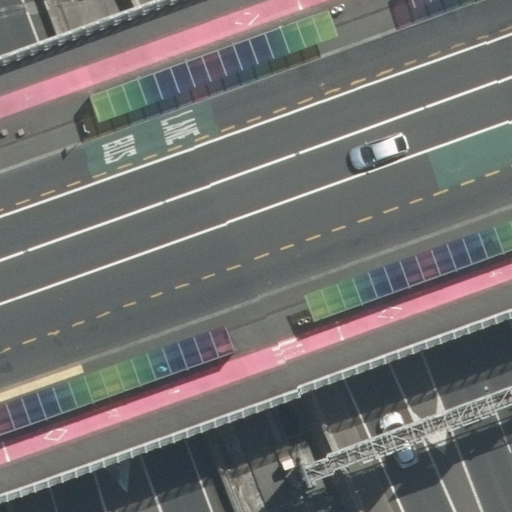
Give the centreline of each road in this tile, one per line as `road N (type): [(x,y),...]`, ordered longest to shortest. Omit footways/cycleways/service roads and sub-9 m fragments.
road 1 (motorway): [(430,511),(196,0)]
road 2 (secondary): [(0,282),(511,94)]
road 3 (motorway): [(308,0),(358,229),(438,511)]
road 4 (motorway): [(317,511),(194,0)]
road 5 (motorway): [(511,451),(333,0)]
road 6 (motorway): [(181,511),(0,71)]
road 7 (motorway): [(391,0),(511,457)]
road 8 (motorway): [(84,511),(0,197)]
